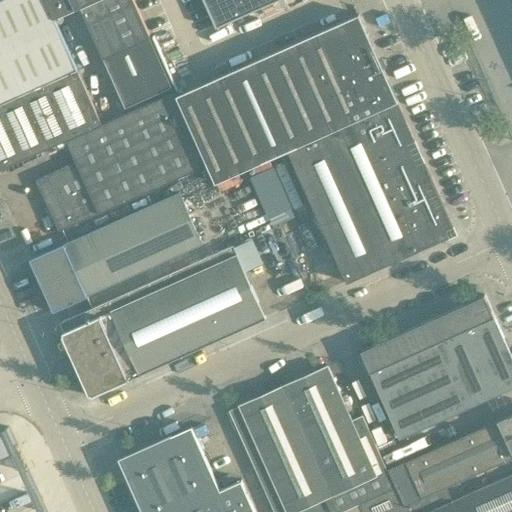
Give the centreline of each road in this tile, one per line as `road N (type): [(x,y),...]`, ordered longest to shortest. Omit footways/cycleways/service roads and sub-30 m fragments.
road 1 (unclassified): [(60,439),(506,241)]
road 2 (unclassified): [(400,0),(506,241)]
